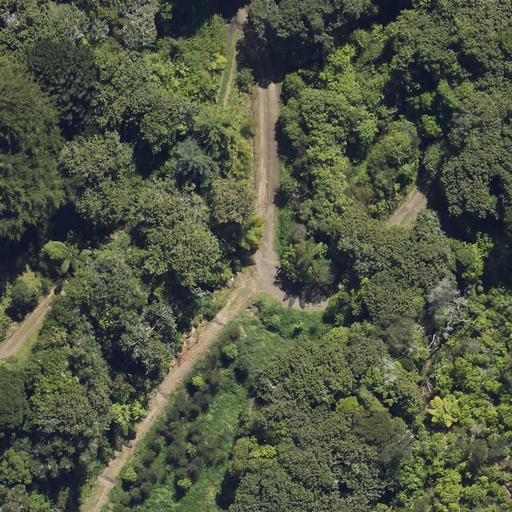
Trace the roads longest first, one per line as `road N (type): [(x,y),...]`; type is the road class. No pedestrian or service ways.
road 1 (track): [(252,0),(264,51),(259,251),(263,277),(281,291),(316,295),(356,275),(511,102)]
road 2 (track): [(236,0),(216,117),(0,348)]
